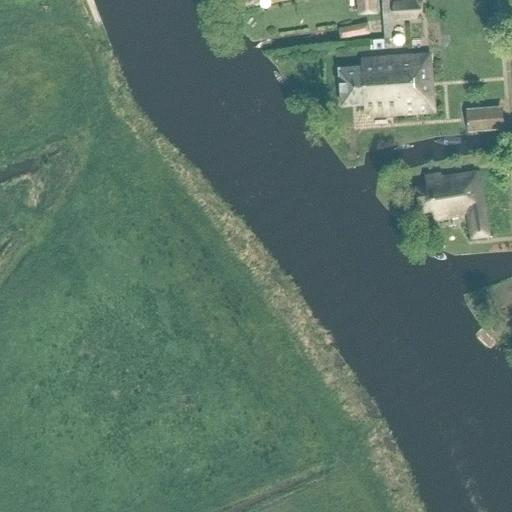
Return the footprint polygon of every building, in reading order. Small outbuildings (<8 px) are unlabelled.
[(356,0),(357,15),(378,14),(377,0),(356,0)] [(394,21),(416,19),(413,0),(410,0),(392,2),(394,21)] [(340,66),(342,85),(431,78),(429,53),(362,58),(362,65),(340,66)] [(433,109),(431,78),(342,85),(343,105),(365,103),(366,111),(373,114),(433,109)] [(502,125),(501,110),(476,112),(478,127),(502,125)] [(434,219),(467,214),(471,238),(490,236),(479,171),(444,176),(442,171),(426,173),(426,185),(420,185),(424,212),(433,211),(434,219)]
